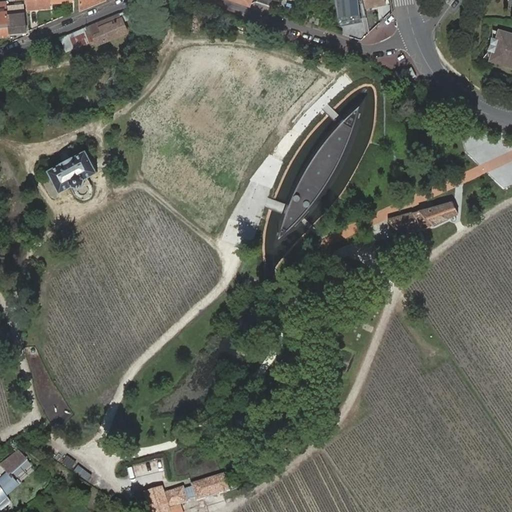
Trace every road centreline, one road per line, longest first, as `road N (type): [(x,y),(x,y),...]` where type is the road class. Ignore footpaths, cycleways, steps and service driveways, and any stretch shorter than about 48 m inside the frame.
road 1 (track): [(352,79),(315,106),(252,186),(230,230),(228,274),(130,372),(112,414),(106,451),(117,459),(206,443),(230,468),(242,502)]
road 2 (track): [(0,140),(47,148),(73,139),(149,89),(178,45),(237,40),(286,52),(406,104),(432,127),(456,193)]
road 3 (track): [(511,171),(489,190),(402,206),(362,231),(313,284),(263,372),(206,443)]
road 4 (track): [(223,511),(310,453),(361,381),(398,292),(467,226),(456,193)]
road 5 (track): [(166,0),(167,43),(108,52),(99,62),(103,162),(122,194)]
road 6 (residential): [(211,0),(357,47),(413,34)]
road 7 (track): [(398,292),(413,328),(457,365),(511,447)]
road 8 (track): [(9,315),(25,260),(41,241),(122,194)]
road 9 (tertiary): [(413,34),(445,83),(511,119)]
road 10 (track): [(42,415),(0,291)]
road 11 (track): [(122,194),(143,186),(226,255)]
road 12 (track): [(0,437),(42,415),(118,401)]
